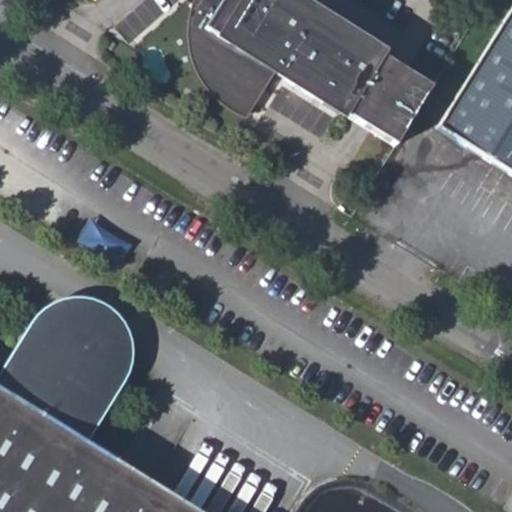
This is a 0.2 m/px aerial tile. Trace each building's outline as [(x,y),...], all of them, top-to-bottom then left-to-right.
[(196,0),(188,14),(181,36),(178,59),(180,81),(183,87),(200,98),(229,49),(213,39),(186,84),(185,81),(183,59),(185,37),(192,16),(202,0),(196,0)] [(185,81),(186,84),(213,39),(229,49),(339,117),(374,61),(275,0),(202,0),(192,16),(185,37),(183,59),(185,81)] [(511,183),(511,0),(432,134),(511,183)] [(427,94),(374,61),(339,117),(392,150),(427,94)] [(0,363),(0,379),(40,315),(99,350),(76,386),(95,397),(59,453),(152,511),(189,511),(80,444),(127,369),(129,361),(129,354),(129,347),(127,339),(123,329),(121,326),(119,322),(112,313),(104,306),(97,303),(87,299),(83,298),(80,298),(76,297),(72,297),(61,298),(54,299),(44,304),(35,310),(32,313),(0,363)] [(0,511),(152,511),(59,453),(95,397),(76,386),(99,350),(40,315),(0,379),(0,511)]
